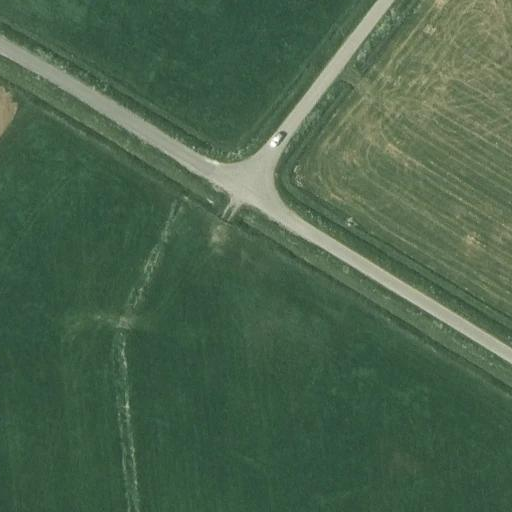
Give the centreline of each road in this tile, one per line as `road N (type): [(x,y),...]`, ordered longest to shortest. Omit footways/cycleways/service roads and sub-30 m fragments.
road 1 (unclassified): [(241,191),(511,359)]
road 2 (unclassified): [(0,47),(241,191)]
road 3 (unclassified): [(241,191),(387,0)]
